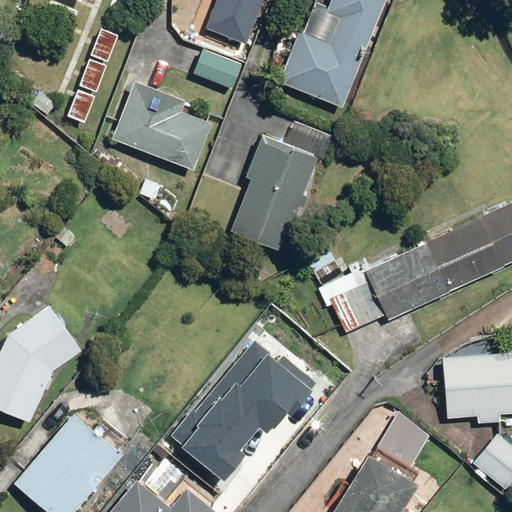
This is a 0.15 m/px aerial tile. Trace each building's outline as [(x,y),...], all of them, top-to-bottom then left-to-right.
[(228,58),(248,0),(172,0),(194,8),(182,42),(228,58)] [(341,108),(385,0),(327,0),(325,6),(310,0),(307,0),(274,81),(341,108)] [(181,98),(130,80),(109,141),(192,170),(208,123),(176,112),(181,98)] [(43,118),(63,99),(46,81),(26,100),(43,118)] [(278,253),(326,133),(294,120),(284,144),(258,133),(240,177),(248,181),(227,233),(278,253)] [(511,198),(477,215),(501,266),(511,260),(511,198)] [(446,292),(501,266),(477,215),(422,241),(446,292)] [(446,292),(422,241),(363,269),(368,280),(384,314),(387,320),(446,292)] [(384,314),(368,280),(327,299),(343,333),(384,314)] [(46,304),(4,333),(0,343),(0,410),(27,422),(49,372),(79,350),(46,304)] [(511,348),(438,353),(442,417),(474,415),(474,423),(498,422),(497,414),(511,413),(511,348)] [(393,410),(371,445),(408,468),(430,434),(393,410)] [(44,511),(72,511),(119,454),(70,411),(57,427),(45,417),(24,442),(38,453),(12,486),(44,511)] [(232,420),(209,450),(251,482),(274,453),(232,420)] [(511,477),(511,446),(494,430),(468,459),(501,489),(511,477)] [(355,450),(321,511),(394,511),(411,481),(355,450)] [(162,496),(137,476),(109,511),(210,511),(212,509),(174,480),(162,496)]
